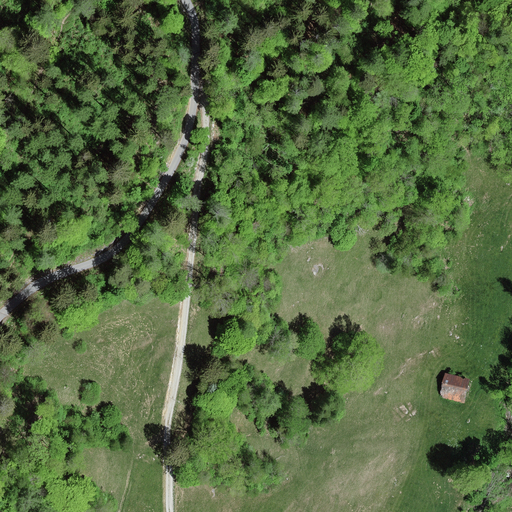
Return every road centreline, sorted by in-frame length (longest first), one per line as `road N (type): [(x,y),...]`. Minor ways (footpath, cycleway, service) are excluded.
road 1 (track): [(170,511),(168,430),(205,145),(203,99),(194,88)]
road 2 (track): [(185,0),(194,32),(193,106),(166,180),(120,243),(50,276),(0,316)]
